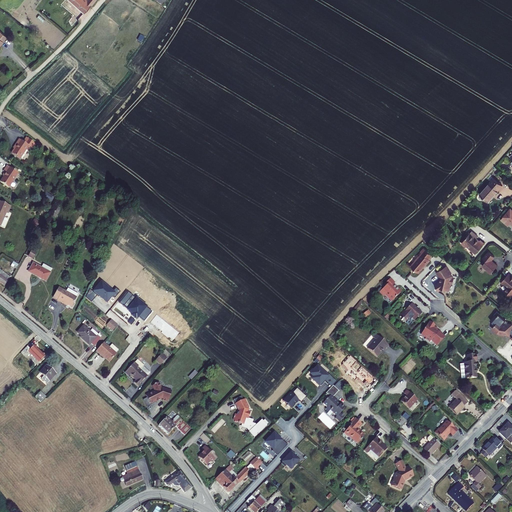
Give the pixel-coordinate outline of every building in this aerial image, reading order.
[(94,0),(87,0),(86,0),(69,0),(84,13),(94,0)] [(23,142),(30,147),(31,148),(34,144),(26,138),(23,142)] [(27,151),(30,147),(23,142),(19,140),(15,145),(16,146),(11,154),(19,159),(26,150),(27,151)] [(0,182),(8,188),(18,173),(6,166),(3,171),(3,172),(5,173),(3,177),(0,180),(0,182)] [(489,183),(498,191),(502,186),(494,178),(489,183)] [(488,202),(498,191),(489,183),(480,194),(488,202)] [(52,196),(46,193),(43,198),(49,201),(50,201),(52,202),(54,198),(52,197),(52,196)] [(0,225),(3,218),(6,213),(7,211),(8,211),(10,207),(0,202),(0,225)] [(501,220),(504,223),(507,220),(511,223),(511,224),(511,209),(501,220)] [(467,246),(476,253),(484,243),(480,240),(480,241),(476,238),(478,236),(472,231),(470,233),(469,232),(465,237),(466,238),(461,243),(466,247),(467,246)] [(28,256),(33,259),(37,251),(33,248),(28,256)] [(424,267),(424,266),(425,266),(430,260),(429,259),(432,255),(424,248),(420,252),(422,253),(419,256),(415,260),(416,261),(411,266),(418,273),(424,267)] [(489,252),(484,258),(486,260),(482,266),(486,270),(486,271),(490,274),(497,266),(491,261),(494,257),(489,252)] [(50,273),(49,273),(41,268),(33,263),(28,271),(32,273),(32,274),(46,282),(50,273)] [(41,268),(49,273),(51,269),(43,265),(41,268)] [(440,277),(441,278),(440,282),(435,285),(436,287),(436,288),(436,289),(437,289),(438,291),(441,289),(449,290),(451,283),(453,283),(454,279),(451,278),(452,276),(446,266),(436,272),(439,277),(440,277)] [(0,282),(4,285),(10,277),(0,269),(0,282)] [(511,297),(511,295),(511,276),(509,274),(501,283),(503,285),(504,284),(507,287),(504,291),(511,297)] [(393,284),(389,280),(384,285),(385,286),(379,293),(383,297),(385,295),(387,298),(388,297),(392,301),(400,293),(399,292),(395,288),(394,289),(393,287),(392,286),(393,284)] [(107,302),(111,297),(114,294),(112,292),(100,283),(93,293),(97,295),(97,294),(107,302)] [(76,298),(75,297),(65,291),(58,287),(53,297),(57,300),(63,304),(64,303),(71,307),(71,306),(73,303),(76,298)] [(65,291),(75,297),(77,294),(67,288),(65,291)] [(115,288),(112,292),(114,294),(111,297),(114,299),(120,292),(115,288)] [(91,303),(97,295),(93,293),(90,290),(84,298),(91,303)] [(127,309),(136,299),(128,292),(120,303),(127,309)] [(147,307),(136,299),(127,309),(133,313),(131,315),(136,320),(138,318),(147,307)] [(416,308),(411,304),(399,317),(402,319),(401,320),(402,321),(403,320),(405,322),(408,318),(410,320),(411,318),(414,321),(417,317),(418,317),(422,313),(418,310),(419,309),(416,307),(416,308)] [(152,311),(147,307),(138,318),(144,322),(152,311)] [(500,327),(503,322),(506,319),(499,313),(496,316),(492,321),(495,324),(495,323),(500,327)] [(118,326),(111,320),(106,325),(113,331),(118,326)] [(438,332),(436,330),(433,328),(434,325),(429,322),(428,325),(427,324),(420,335),(425,338),(424,339),(429,342),(430,340),(436,346),(444,338),(438,332)] [(511,325),(511,323),(503,322),(500,327),(495,323),(495,324),(492,328),(497,333),(499,334),(504,336),(504,334),(510,335),(510,332),(511,329),(511,325)] [(172,334),(160,324),(153,332),(164,343),(172,334)] [(89,345),(91,344),(96,337),(90,332),(83,326),(77,333),(80,335),(83,338),(82,339),(89,345)] [(90,332),(96,337),(97,337),(100,339),(102,337),(98,334),(92,329),(90,332)] [(377,357),(381,353),(380,352),(382,349),(383,350),(388,345),(375,334),(372,337),(375,339),(367,348),(377,357)] [(93,346),(100,339),(97,337),(96,337),(91,344),(93,346)] [(116,354),(115,353),(109,347),(103,343),(96,351),(102,357),(103,356),(106,358),(109,362),(116,354)] [(109,347),(115,353),(118,350),(112,344),(109,347)] [(40,370),(47,363),(33,349),(30,353),(27,356),(40,370)] [(167,358),(162,353),(155,360),(161,365),(167,358)] [(467,363),(474,362),(476,362),(475,355),(467,355),(467,363)] [(357,362),(350,356),(341,366),(347,371),(345,373),(354,381),(356,379),(363,385),(366,382),(368,383),(374,377),(362,366),(357,372),(352,367),(357,362)] [(137,367),(147,376),(150,372),(143,366),(137,360),(134,363),(138,366),(137,367)] [(476,378),(474,362),(467,363),(463,363),(463,364),(465,379),(476,378)] [(147,376),(137,367),(138,366),(134,363),(125,373),(129,377),(130,375),(135,380),(134,382),(138,386),(147,376)] [(328,376),(318,367),(311,374),(314,377),(312,379),(319,386),(320,385),(321,386),(325,382),(329,377),(328,376)] [(198,373),(194,370),(188,377),(191,380),(198,373)] [(43,382),(40,384),(44,389),(55,380),(46,371),(39,378),(43,382)] [(329,375),(328,376),(329,377),(325,382),(328,385),(333,379),(329,375)] [(337,382),(333,379),(328,385),(331,388),(333,386),(337,382)] [(337,382),(333,386),(339,391),(344,391),(344,383),(339,379),(337,382)] [(166,389),(161,388),(160,384),(158,383),(153,386),(155,391),(152,392),(152,393),(149,395),(149,394),(146,395),(150,405),(159,400),(159,399),(162,398),(163,399),(164,400),(164,401),(166,402),(166,401),(167,401),(168,400),(172,390),(168,389),(166,390),(166,389)] [(326,394),(329,397),(331,395),(333,397),(339,391),(333,386),(331,388),(326,394)] [(291,394),(298,400),(301,403),(306,397),(297,388),(291,394)] [(468,401),(456,390),(455,392),(466,403),(468,401)] [(404,394),(406,395),(400,401),(409,409),(417,400),(407,391),(404,394)] [(41,403),(47,398),(42,392),(36,398),(41,403)] [(456,400),(463,407),(466,403),(455,392),(454,392),(451,395),(456,400)] [(296,402),(298,400),(291,394),(290,393),(282,401),(291,409),(297,402),(296,402)] [(335,399),(333,397),(331,395),(329,397),(322,404),(326,408),(325,409),(328,412),(326,414),(329,417),(332,413),(336,417),(335,419),(339,423),(345,416),(341,412),(345,408),(341,404),(339,406),(336,403),(334,401),(335,399)] [(241,424),(243,425),(245,418),(248,419),(250,412),(247,412),(248,410),(248,409),(248,408),(245,400),(235,404),(239,412),(238,412),(237,413),(236,415),(234,414),(233,420),(234,421),(234,422),(241,424)] [(464,408),(463,407),(456,400),(448,408),(455,415),(459,411),(460,412),(464,408)] [(410,417),(406,413),(402,417),(406,422),(410,417)] [(177,416),(171,422),(176,426),(175,427),(184,436),(190,429),(186,426),(187,425),(182,421),(177,416)] [(400,416),(395,422),(401,428),(406,422),(402,417),(400,416)] [(167,435),(175,427),(176,426),(171,422),(167,417),(158,426),(167,435)] [(246,429),(248,432),(256,425),(255,424),(252,423),(253,420),(248,419),(245,418),(243,425),(241,424),(240,427),(246,429)] [(362,425),(355,419),(350,425),(351,426),(345,433),(353,440),(358,444),(362,440),(361,440),(365,436),(358,429),(362,425)] [(256,425),(248,432),(253,438),(265,426),(264,425),(266,424),(263,420),(261,422),(260,421),(256,425)] [(450,433),(453,436),(458,430),(455,428),(456,427),(453,424),(452,425),(447,421),(440,428),(435,433),(444,440),(448,437),(447,436),(450,433)] [(511,433),(511,427),(509,424),(499,433),(506,440),(511,435),(511,433)] [(279,436),(275,432),(265,443),(273,450),(272,451),(277,456),(287,445),(278,437),(279,436)] [(494,437),(490,442),(497,449),(499,450),(503,446),(494,437)] [(370,450),(378,458),(387,449),(378,441),(379,440),(376,438),(364,450),(367,453),(370,450)] [(440,445),(433,438),(430,442),(423,450),(430,456),(440,445)] [(483,451),(488,455),(489,457),(497,449),(490,442),(482,450),(483,451)] [(211,460),(213,462),(217,458),(205,447),(202,450),(204,452),(198,458),(206,466),(211,460)] [(230,459),(235,455),(230,450),(226,455),(230,459)] [(291,453),(281,464),(285,467),(286,466),(290,469),(294,464),(294,465),(298,460),(291,453)] [(256,457),(255,458),(259,463),(254,468),(256,470),(259,468),(258,467),(262,463),(256,457)] [(250,464),(254,468),(259,463),(255,458),(250,464)] [(127,474),(122,476),(126,486),(143,480),(135,462),(124,466),(127,474)] [(406,479),(407,480),(414,476),(408,468),(405,469),(401,462),(395,465),(399,473),(397,475),(391,486),(400,491),(404,484),(402,483),(403,481),(406,479)] [(228,492),(238,482),(234,478),(229,473),(232,469),(229,466),(215,480),(221,486),(223,484),(224,486),(223,488),(228,492)] [(237,477),(246,468),(245,467),(236,476),(237,477)] [(234,478),(238,482),(239,483),(250,472),(246,468),(237,477),(236,476),(234,478)] [(476,482),(479,485),(487,477),(477,468),(469,476),(476,482)] [(192,488),(180,472),(164,483),(167,487),(168,486),(172,483),(173,484),(173,485),(176,483),(185,494),(192,488)] [(456,482),(459,479),(454,474),(451,478),(456,482)] [(229,493),(239,483),(238,482),(228,492),(229,493)] [(502,487),(499,483),(492,490),(496,493),(502,487)] [(463,489),(458,484),(448,494),(466,511),(474,504),(461,492),(463,489)] [(266,502),(268,500),(261,494),(259,496),(266,502)] [(501,496),(498,494),(491,501),(494,504),(501,496)] [(246,501),(250,505),(254,502),(256,500),(251,496),(246,501)] [(256,500),(254,502),(260,508),(266,502),(259,496),(256,500)] [(273,507),(278,511),(279,511),(284,506),(286,505),(280,499),(273,507)] [(369,505),(372,508),(376,504),(377,505),(379,502),(375,499),(369,505)] [(345,505),(350,510),(355,505),(350,500),(345,505)] [(251,511),(256,511),(260,508),(254,502),(250,505),(248,508),(251,511)] [(368,511),(372,508),(369,505),(367,503),(363,507),(368,511)]
